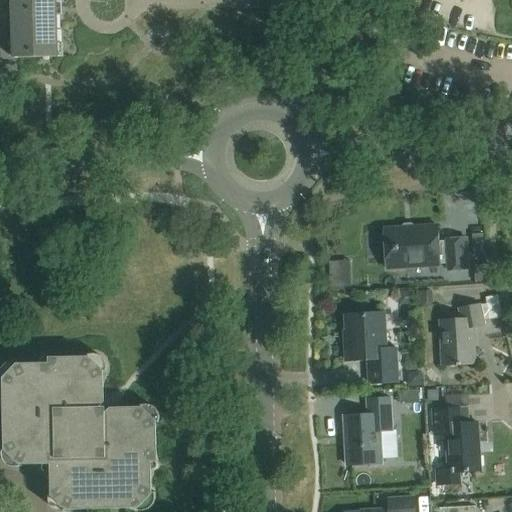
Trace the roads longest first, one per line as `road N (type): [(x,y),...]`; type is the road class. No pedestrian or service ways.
road 1 (tertiary): [(266,511),(263,208)]
road 2 (secondary): [(0,163),(210,158)]
road 3 (secondary): [(311,151),(511,146)]
road 4 (unclassified): [(295,120),(382,0)]
